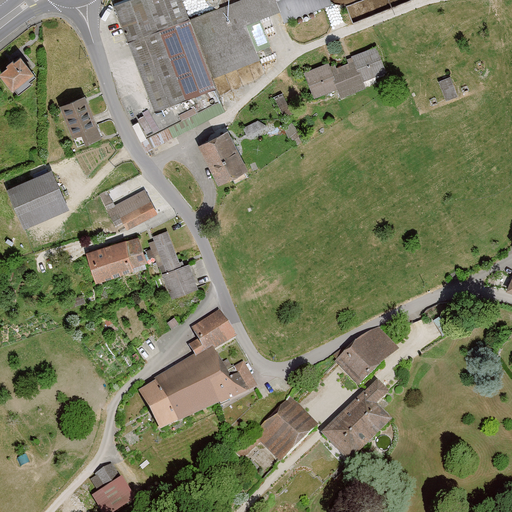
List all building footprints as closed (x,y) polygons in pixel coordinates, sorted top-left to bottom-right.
[(125,0),(114,5),(155,110),(216,87),(212,77),(189,19),(181,0),(125,0)] [(215,0),(219,8),(189,19),(212,77),(258,58),(245,24),(281,10),(285,21),(324,6),(331,3),(329,0),(215,0)] [(351,0),(346,2),(351,16),(398,0),(351,0)] [(374,47),(352,56),(354,61),(362,81),(385,71),(374,47)] [(33,71),(20,55),(0,71),(0,75),(12,89),(13,88),(18,94),(30,83),(29,82),(35,77),(31,73),(33,71)] [(354,61),(330,71),(338,88),(341,96),(364,86),(362,81),(354,61)] [(327,63),(304,72),(314,97),(338,88),(330,71),(327,63)] [(445,101),(458,96),(450,76),(438,81),(445,101)] [(101,135),(85,95),(60,105),(77,145),(101,135)] [(135,120),(142,136),(153,131),(146,115),(135,120)] [(228,130),(198,145),(218,184),(248,169),(228,130)] [(53,169),(7,188),(23,227),(69,207),(53,169)] [(144,190),(106,210),(112,221),(120,217),(126,230),(157,214),(144,190)] [(166,231),(152,236),(154,240),(149,242),(158,265),(160,264),(173,297),(197,287),(188,264),(181,266),(166,231)] [(132,266),(146,261),(138,236),(86,252),(95,281),(133,269),(132,266)] [(214,351),(235,339),(220,312),(192,329),(198,341),(189,347),(196,356),(154,381),(155,384),(138,393),(160,431),(219,403),(220,405),(257,387),(243,361),(225,371),(214,351)] [(335,364),(358,387),(377,371),(376,369),(397,349),(381,331),(349,347),(351,348),(335,364)] [(388,393),(378,382),(322,436),(349,463),(391,422),(375,406),(388,393)] [(280,463),(318,427),(289,398),(252,434),(280,463)] [(100,511),(115,511),(135,500),(122,479),(120,480),(111,465),(94,475),(96,477),(90,480),(98,493),(91,497),(100,511)]
